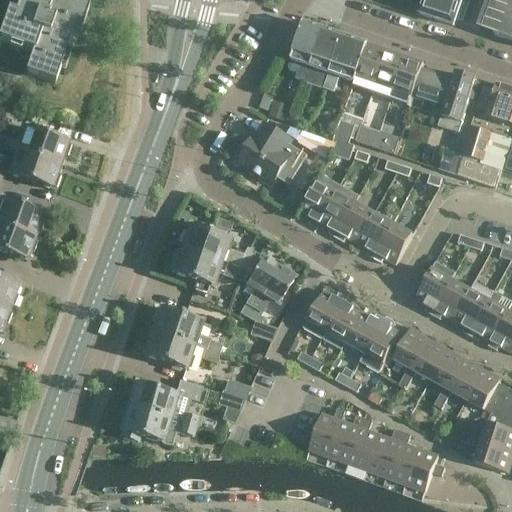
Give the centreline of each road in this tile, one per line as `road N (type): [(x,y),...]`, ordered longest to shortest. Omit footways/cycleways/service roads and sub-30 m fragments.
road 1 (primary): [(25,511),(42,444),(176,82),(196,0)]
road 2 (residential): [(321,258),(205,176),(207,148),(298,0)]
road 3 (residential): [(308,0),(323,13),(511,74)]
road 4 (residential): [(271,426),(287,389),(279,361),(321,258)]
road 5 (residential): [(162,511),(315,511)]
